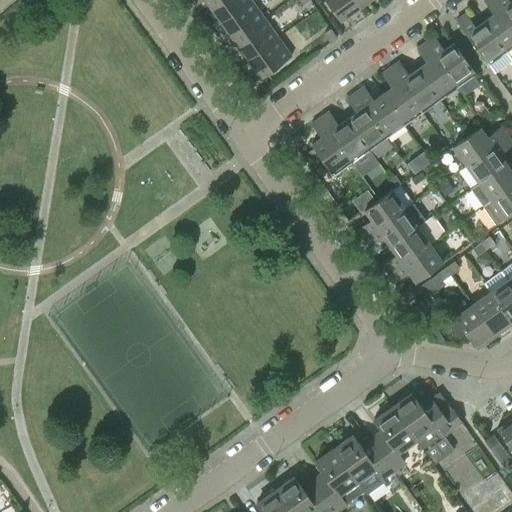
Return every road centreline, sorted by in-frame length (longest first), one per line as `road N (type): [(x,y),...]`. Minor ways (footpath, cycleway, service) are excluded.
road 1 (residential): [(174,511),(376,367),(383,351)]
road 2 (residential): [(383,351),(376,328),(241,138)]
road 3 (residential): [(241,138),(435,0)]
road 4 (residential): [(241,138),(144,0)]
road 5 (residential): [(383,351),(499,367),(511,358)]
